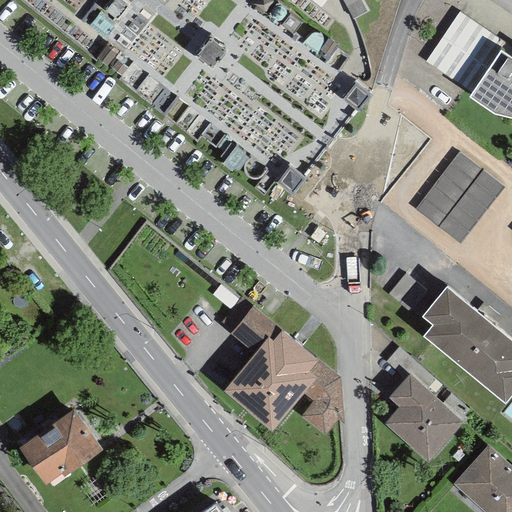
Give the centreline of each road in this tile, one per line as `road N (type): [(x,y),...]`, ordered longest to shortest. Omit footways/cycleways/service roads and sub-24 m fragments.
road 1 (residential): [(352,511),(356,185),(413,0)]
road 2 (residential): [(0,178),(226,458)]
